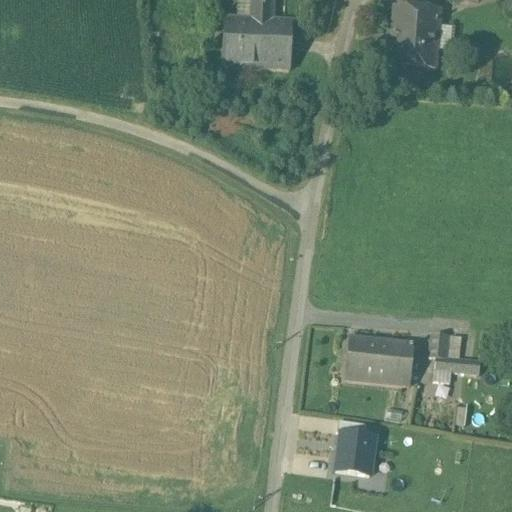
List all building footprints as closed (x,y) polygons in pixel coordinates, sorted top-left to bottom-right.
[(272,0),(250,0),(250,23),(223,22),(221,70),(287,74),(291,24),(272,24),(272,0)] [(443,71),(445,1),(416,0),(396,0),(390,66),(443,71)] [(447,339),(430,338),(426,374),(478,380),(479,366),(445,363),(447,339)] [(412,350),(349,343),(345,383),(408,390),(412,350)] [(340,438),(364,441),(365,429),(337,425),(336,437),(340,438)] [(364,441),(340,438),(334,476),(369,480),(374,442),(370,442),(364,441)]
